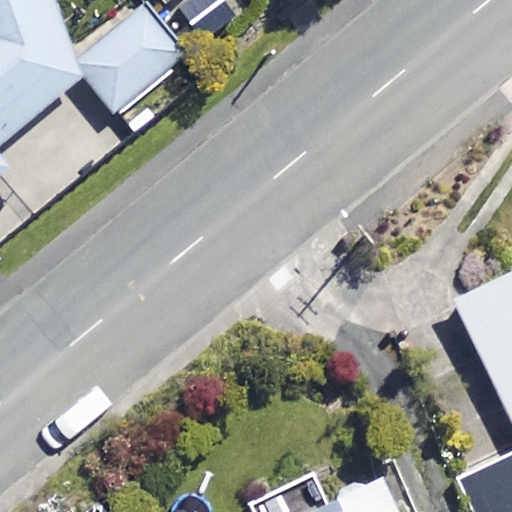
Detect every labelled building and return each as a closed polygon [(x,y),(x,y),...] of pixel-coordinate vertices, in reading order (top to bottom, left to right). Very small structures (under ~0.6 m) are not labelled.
[(0,132),(75,71),(48,0),(0,0),(0,166),(3,164),(0,157),(0,132)] [(186,58),(137,6),(75,63),(123,116),(186,58)] [(112,147),(85,115),(26,165),(53,197),(112,147)] [(511,511),(511,259),(446,292),(511,425),(511,452),(452,482),(467,511),(511,511)] [(395,511),(372,464),(316,491),(307,472),(237,506),(239,511),(395,511)] [(106,511),(88,492),(66,511),(106,511)]
